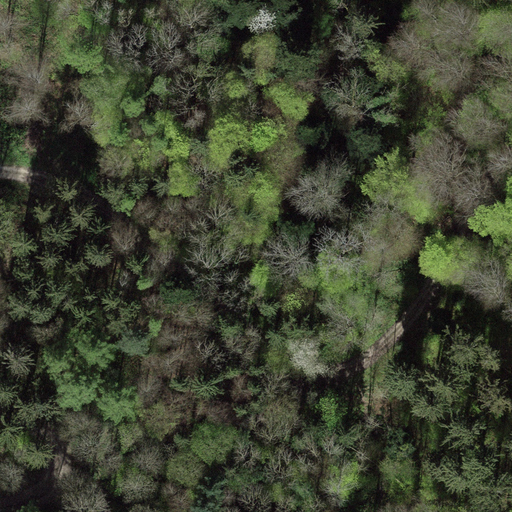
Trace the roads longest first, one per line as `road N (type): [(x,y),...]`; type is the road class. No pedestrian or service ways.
road 1 (track): [(511,150),(444,276),(407,321),(356,366),(323,373),(263,356),(230,330),(105,199),(48,176),(0,170)]
road 2 (track): [(0,410),(46,430),(60,460),(49,489),(0,507)]
